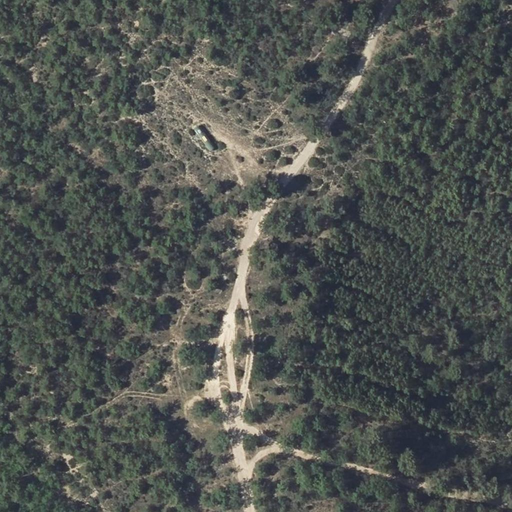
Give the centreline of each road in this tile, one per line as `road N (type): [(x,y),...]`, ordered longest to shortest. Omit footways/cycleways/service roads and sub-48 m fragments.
road 1 (track): [(251,511),(227,408),(213,382),(218,349),(258,218),(377,51),(400,0)]
road 2 (track): [(511,498),(279,447),(227,408)]
